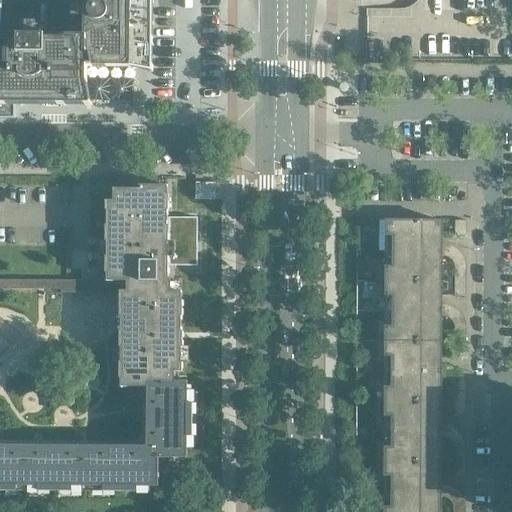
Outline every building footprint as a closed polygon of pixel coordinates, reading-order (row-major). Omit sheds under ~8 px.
[(0,0),(0,118),(15,119),(15,106),(42,106),(63,106),(92,106),(91,104),(87,82),(87,68),(129,68),(153,73),(153,66),(153,47),(153,44),(153,25),(153,22),(153,3),(153,1),(152,0),(0,0)] [(196,184),(195,200),(215,200),(215,184),(196,184)] [(0,289),(41,290),(61,290),(61,293),(120,294),(121,387),(145,388),(145,409),(145,445),(84,445),(0,444),(0,491),(72,492),(72,486),(103,487),(103,492),(137,492),(137,487),(158,487),(158,458),(187,459),(187,437),(192,437),(192,403),(187,403),(187,382),(175,382),(175,372),(182,372),(182,363),(181,363),(181,348),(182,348),(182,332),(181,332),(181,317),(182,317),(183,300),(181,300),(181,292),(171,292),(171,281),(168,281),(168,265),(198,265),(198,217),(169,217),(169,195),(167,195),(167,186),(139,186),(139,190),(114,190),(114,202),(106,202),(107,281),(80,281),(0,280),(0,289)] [(441,256),(441,244),(441,221),(387,220),(387,282),(441,282),(441,256)] [(467,236),(467,221),(455,221),(455,236),(467,236)] [(467,296),(467,267),(467,265),(466,262),(466,260),(465,258),(463,256),(462,254),(460,252),(459,250),(457,249),(455,247),(452,246),(449,245),(447,245),(444,244),(441,244),(441,256),(444,256),(446,257),(448,257),(449,258),(451,259),(453,261),(454,263),(454,264),(455,266),(455,267),(455,268),(455,296),(467,296)] [(441,316),(441,304),(441,282),(387,282),(387,342),(441,342),(441,316)] [(467,357),(467,327),(467,325),(466,322),(465,320),(464,318),(463,316),(462,314),(460,312),(458,310),(455,308),(453,307),(450,305),(448,305),(445,304),(441,304),(441,316),(444,317),(446,317),(447,317),(449,318),(451,320),(452,321),(453,323),(454,325),(454,326),(455,327),(455,357),(467,357)] [(440,377),(441,365),(441,342),(387,342),(386,402),(440,402),(440,377)] [(466,417),(466,388),(466,386),(466,383),(465,381),(464,379),(463,377),(462,375),(460,373),(459,371),(457,369),(455,368),(453,367),(450,366),(447,365),(444,365),(441,365),(440,377),(443,377),(445,377),(447,378),(449,379),(451,381),(452,382),(453,383),(454,385),(454,386),(454,387),(454,388),(454,417),(466,417)] [(440,437),(440,425),(440,402),(386,402),(386,462),(440,462),(440,437)] [(466,477),(466,450),(466,447),(465,444),(465,441),(464,439),(463,437),(462,435),(460,433),(458,431),(456,429),(454,428),(452,427),(450,426),(448,425),(445,425),(443,425),(440,425),(440,437),(444,437),(447,438),(449,439),(451,441),(452,442),(453,444),(453,445),(454,446),(454,448),(454,477),(466,477)] [(439,511),(440,497),(440,485),(440,462),(386,462),(385,511),(439,511)] [(445,485),(442,485),(440,485),(440,497),(444,497),(446,498),(447,498),(449,500),(451,501),(452,502),(452,504),(453,506),(454,508),(453,511),(465,511),(466,508),(466,506),(465,503),(464,501),(464,499),(462,497),(461,495),(460,493),(459,492),(456,489),(454,488),(452,487),(448,486),(445,485)]
